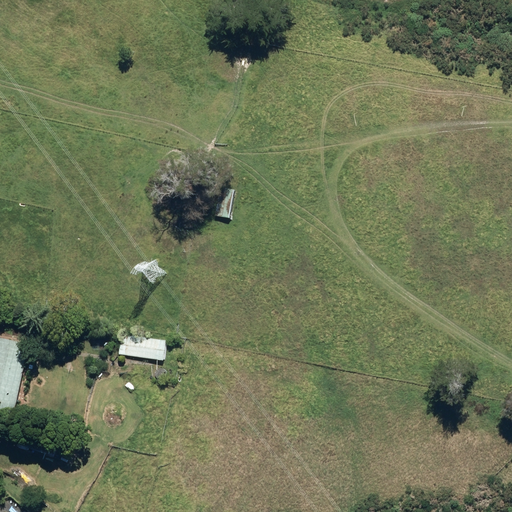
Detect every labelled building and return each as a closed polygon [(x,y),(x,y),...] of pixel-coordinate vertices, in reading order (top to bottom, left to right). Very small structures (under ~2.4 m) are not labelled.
[(235,186),(220,184),(216,213),(231,215),(235,186)] [(154,287),(168,273),(155,260),(141,274),(154,287)] [(28,342),(0,336),(0,408),(16,411),(28,342)] [(167,340),(122,337),(120,354),(166,358),(167,340)] [(32,432),(26,447),(57,458),(62,444),(32,432)]
